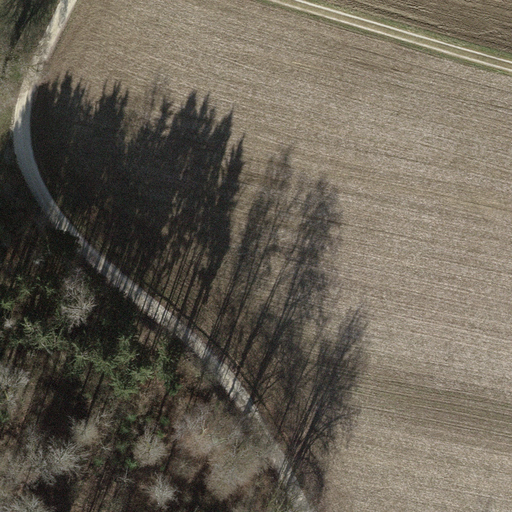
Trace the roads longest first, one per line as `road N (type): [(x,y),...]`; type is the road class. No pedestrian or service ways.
road 1 (track): [(74,0),(28,83),(23,157),(62,228),(213,356),(271,440),(299,511)]
road 2 (track): [(511,58),(301,0)]
